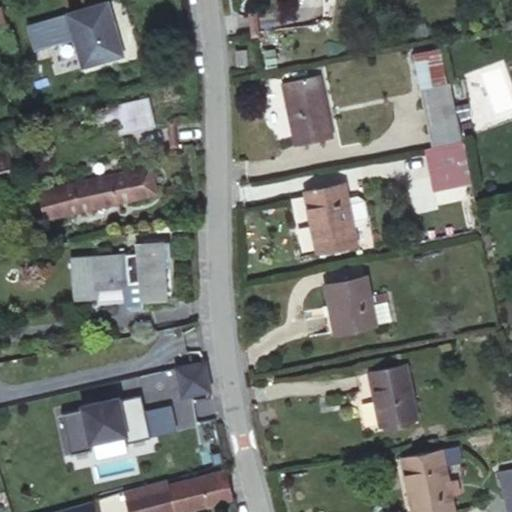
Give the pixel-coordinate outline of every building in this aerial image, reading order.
[(117,58),(103,5),(23,25),(29,50),(68,39),(76,68),(117,58)] [(0,23),(0,57),(9,55),(0,23)] [(240,57),(238,44),(229,45),(230,59),(240,57)] [(325,136),(312,73),(276,80),(288,144),(325,136)] [(421,149),(446,144),(434,87),(410,94),(421,149)] [(126,125),(120,127),(123,140),(157,132),(151,105),(123,111),(126,125)] [(123,111),(98,117),(101,131),(120,127),(126,125),(123,111)] [(0,166),(11,163),(4,140),(0,141),(0,166)] [(452,184),(447,160),(423,166),(428,190),(452,184)] [(147,198),(142,173),(14,194),(20,220),(147,198)] [(356,240),(344,179),(303,188),(313,247),(356,240)] [(162,238),(131,243),(133,251),(68,263),(75,301),(97,297),(95,288),(138,281),(141,297),(163,292),(157,261),(166,259),(162,238)] [(354,326),(347,280),(305,287),(313,333),(354,326)] [(171,362),(179,396),(211,389),(203,354),(171,362)] [(403,409),(394,364),(355,374),(365,418),(403,409)] [(57,409),(67,447),(146,427),(137,390),(117,395),(115,388),(75,398),(77,404),(57,409)] [(448,455),(445,438),(388,451),(397,511),(400,511),(441,506),(438,488),(435,476),(432,458),(448,455)] [(222,468),(163,481),(170,510),(229,496),(222,468)] [(511,511),(511,468),(498,471),(507,511),(511,511)] [(444,474),(435,476),(438,488),(446,486),(444,474)] [(162,475),(118,486),(124,511),(162,511),(170,510),(163,481),(162,475)]
